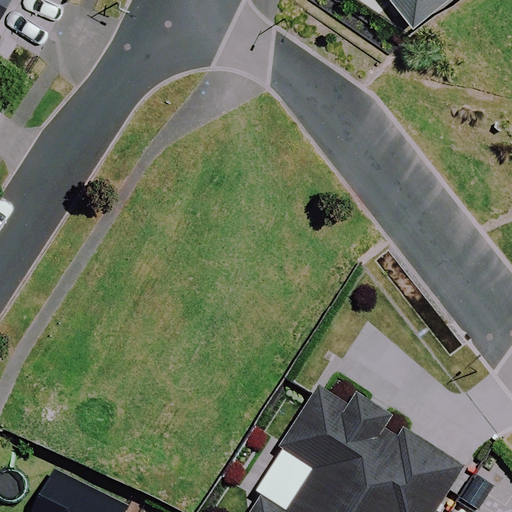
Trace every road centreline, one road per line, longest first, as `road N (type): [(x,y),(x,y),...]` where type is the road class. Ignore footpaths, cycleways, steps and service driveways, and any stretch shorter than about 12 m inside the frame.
road 1 (residential): [(181,2),(328,103),(511,348)]
road 2 (residential): [(0,268),(41,190),(181,2)]
